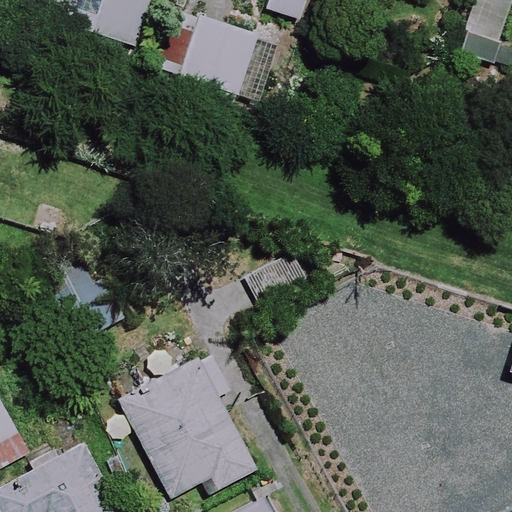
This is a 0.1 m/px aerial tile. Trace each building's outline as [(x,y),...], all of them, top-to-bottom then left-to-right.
[(29,0),(26,11),(132,46),(147,0),(29,0)] [(307,0),(266,0),(264,10),(302,21),(307,0)] [(511,2),(511,0),(483,0),(464,53),(490,63),(511,2)] [(280,47),(184,13),(162,74),(258,109),(280,47)] [(124,317),(93,256),(42,283),(73,343),(124,317)] [(253,469),(217,399),(228,394),(208,356),(130,396),(118,402),(157,477),(171,469),(188,503),(253,469)] [(0,466),(29,451),(0,394),(0,466)] [(118,511),(81,438),(0,479),(0,511),(118,511)] [(267,511),(261,500),(239,511),(267,511)]
